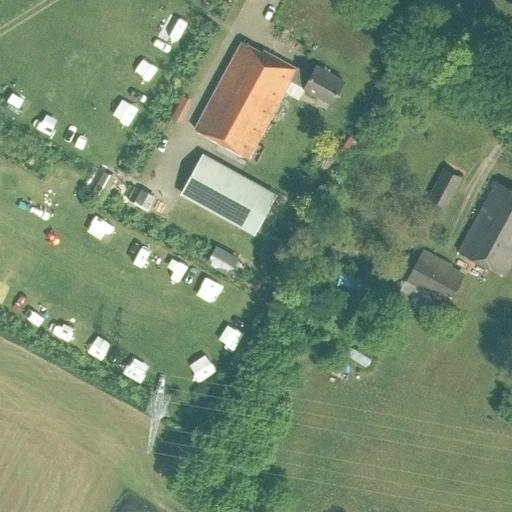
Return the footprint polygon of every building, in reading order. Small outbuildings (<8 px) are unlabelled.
[(262,49),(244,39),(195,127),(248,157),(291,80),(331,103),(343,81),(316,66),(311,74),(263,48),(262,49)] [(303,106),(331,118),(336,106),(308,94),(303,106)] [(274,193),(202,153),(180,192),(253,232),(274,193)] [(462,178),(444,168),(426,201),(444,210),(462,178)] [(115,177),(103,171),(91,194),(104,200),(115,177)] [(511,188),(497,180),(459,251),(504,275),(511,260),(511,188)] [(237,258),(215,245),(206,261),(228,273),(237,258)] [(452,264),(423,249),(406,285),(416,290),(417,288),(432,295),(431,297),(448,306),(464,274),(450,267),(452,264)]
